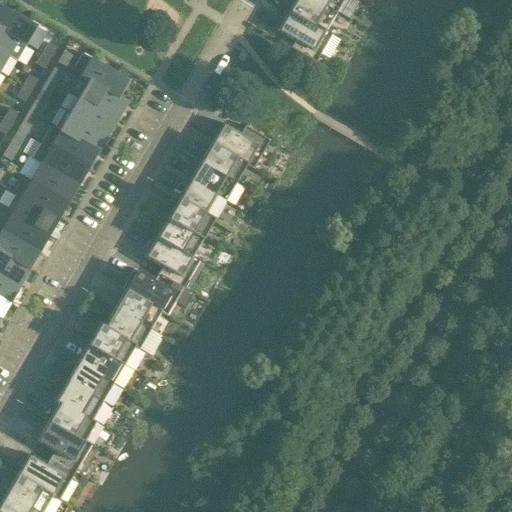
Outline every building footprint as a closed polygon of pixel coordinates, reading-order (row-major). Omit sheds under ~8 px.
[(312,0),(297,0),(291,11),(290,12),(325,32),(326,31),(336,14),(312,0)] [(312,0),(336,14),(343,0),(312,0)] [(1,6),(0,8),(0,29),(18,40),(17,41),(26,46),(36,27),(1,6)] [(290,12),(291,11),(286,8),(274,28),(295,41),(290,49),(315,63),(332,34),(326,31),(325,32),(290,12)] [(26,46),(17,41),(18,40),(0,29),(0,51),(8,56),(17,61),(26,46)] [(48,43),(42,54),(50,58),(56,48),(48,43)] [(0,70),(8,56),(0,51),(0,70)] [(64,51),(57,63),(65,67),(72,56),(64,51)] [(50,58),(42,54),(35,65),(43,69),(50,58)] [(126,80),(91,59),(82,54),(71,73),(88,83),(89,81),(116,97),(116,96),(126,80)] [(54,68),(47,79),(55,84),(62,73),(54,68)] [(22,87),(30,92),(37,81),(29,76),(22,87)] [(55,84),(47,79),(41,90),(49,95),(55,84)] [(89,81),(88,83),(79,98),(117,119),(127,102),(116,96),(116,97),(89,81)] [(24,102),(30,92),(22,87),(16,98),(24,102)] [(79,98),(70,114),(69,114),(105,135),(104,136),(106,138),(117,119),(79,98)] [(34,102),(28,112),(36,117),(42,106),(34,102)] [(3,120),(11,125),(17,114),(9,109),(3,120)] [(60,131),(95,152),(104,136),(105,135),(69,114),(70,114),(65,111),(54,129),(59,132),(60,131)] [(36,117),(28,112),(21,123),(29,128),(36,117)] [(0,133),(4,136),(11,125),(3,120),(0,124),(0,133)] [(247,165),(246,166),(253,170),(270,141),(244,126),(240,134),(219,122),(207,143),(212,145),(247,165)] [(41,143),(50,148),(85,168),(95,152),(60,131),(59,132),(54,129),(50,127),(41,143)] [(15,135),(8,146),(16,150),(23,139),(15,135)] [(85,168),(50,148),(41,143),(32,159),(40,164),(75,185),(85,168)] [(236,184),(246,166),(247,165),(212,145),(201,163),(236,184)] [(16,150),(8,146),(2,156),(10,161),(16,150)] [(225,202),(236,184),(201,163),(190,182),(225,202)] [(66,202),(66,200),(75,185),(40,164),(30,181),(66,202)] [(66,202),(30,181),(22,176),(13,191),(16,193),(21,196),(20,198),(58,220),(68,201),(66,200),(66,202)] [(214,221),(225,202),(190,182),(180,201),(214,221)] [(48,236),(58,220),(20,198),(21,196),(16,193),(5,212),(10,215),(11,214),(48,236)] [(203,240),(214,221),(180,201),(169,219),(203,240)] [(11,214),(10,215),(1,231),(36,252),(36,253),(38,254),(48,236),(11,214)] [(193,257),(203,240),(169,219),(158,237),(158,238),(192,258),(193,257)] [(0,252),(27,268),(36,253),(36,252),(1,231),(0,230),(0,252)] [(199,260),(193,257),(192,258),(158,238),(158,237),(154,234),(142,255),(162,267),(158,274),(183,289),(199,260)] [(0,252),(0,275),(17,285),(27,268),(0,252)] [(121,290),(126,292),(161,312),(160,313),(166,317),(183,289),(158,274),(154,281),(133,269),(121,290)] [(0,297),(7,302),(17,285),(0,275),(0,297)] [(150,330),(160,313),(161,312),(126,292),(115,310),(150,330)] [(115,310),(105,328),(104,329),(135,347),(134,348),(138,350),(150,330),(115,310)] [(124,365),(134,348),(135,347),(104,329),(105,328),(101,325),(89,345),(124,365)] [(113,384),(124,365),(89,345),(78,364),(113,384)] [(102,403),(113,384),(78,364),(67,382),(102,403)] [(91,421),(92,420),(102,403),(67,382),(56,402),(60,404),(61,403),(91,421)] [(61,403),(60,404),(50,421),(50,422),(84,442),(85,441),(96,422),(92,420),(91,421),(61,403)] [(91,445),(85,441),(84,442),(50,422),(50,421),(46,418),(34,439),(54,451),(50,458),(75,473),(91,445)] [(58,501),(75,473),(50,458),(45,466),(25,454),(13,474),(18,477),(18,476),(53,496),(52,497),(58,501)] [(37,511),(43,511),(52,497),(53,496),(18,476),(18,477),(7,494),(37,511)] [(37,511),(7,494),(0,506),(0,511),(37,511)]
